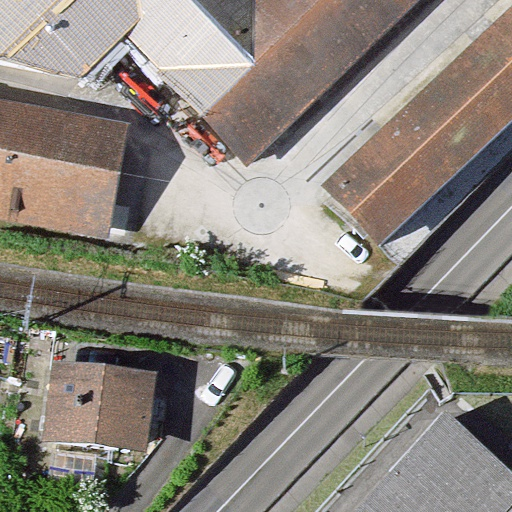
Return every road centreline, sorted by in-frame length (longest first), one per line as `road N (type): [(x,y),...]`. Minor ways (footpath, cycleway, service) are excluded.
road 1 (tertiary): [(219,511),(511,208)]
road 2 (unknown): [(247,191),(461,0)]
